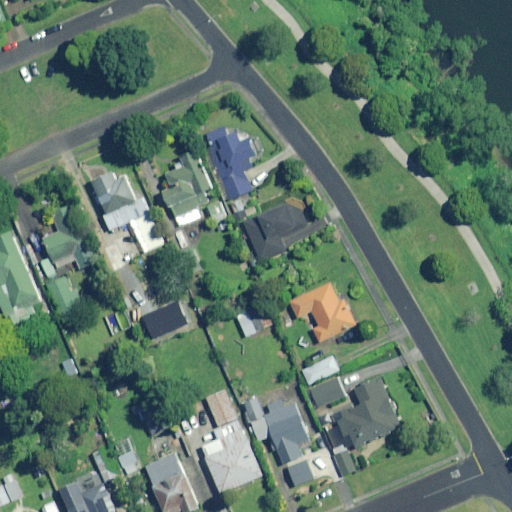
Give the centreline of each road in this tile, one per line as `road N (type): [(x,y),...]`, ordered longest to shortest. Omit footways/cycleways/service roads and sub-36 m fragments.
road 1 (residential): [(238,64),(328,173),(498,466)]
road 2 (residential): [(238,64),(0,167)]
road 3 (residential): [(0,58),(137,0)]
road 4 (residential): [(387,511),(498,466)]
